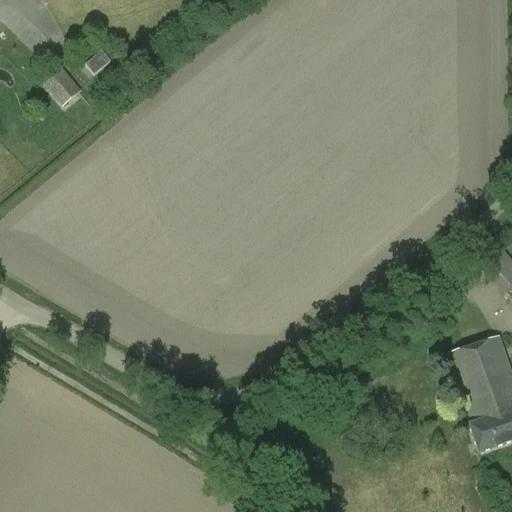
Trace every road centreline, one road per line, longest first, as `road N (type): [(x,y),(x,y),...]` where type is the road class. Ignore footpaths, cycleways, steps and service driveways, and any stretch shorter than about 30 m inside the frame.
road 1 (unclassified): [(267,391),(511,192)]
road 2 (unclassified): [(181,398),(13,302)]
